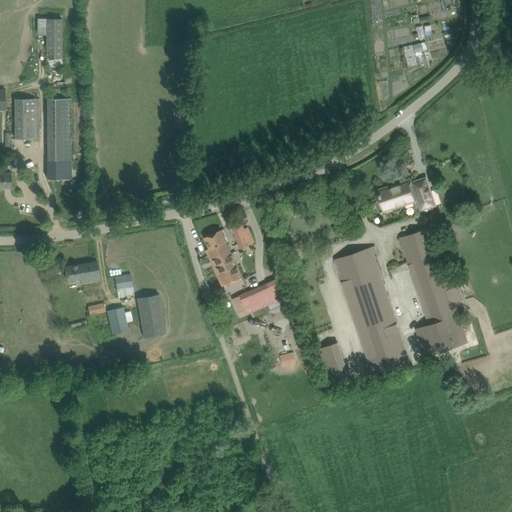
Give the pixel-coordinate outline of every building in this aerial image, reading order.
[(47,18),(47,58),(62,58),(62,18),(47,18)] [(421,43),(414,45),(416,52),(423,50),(421,43)] [(417,64),(412,44),(403,46),(408,66),(417,64)] [(15,98),(15,138),(39,138),(39,98),(15,98)] [(47,98),(47,178),(71,178),(71,98),(47,98)] [(5,133),(5,145),(13,145),(13,133),(5,133)] [(0,187),(11,187),(11,173),(0,173),(0,187)] [(377,201),(375,203),(378,212),(381,213),(381,214),(383,213),(383,212),(385,212),(385,211),(392,208),(393,211),(396,212),(401,211),(402,208),(401,206),(414,201),(414,200),(418,199),(421,210),(436,205),(434,205),(430,192),(431,191),(430,187),(427,177),(412,182),(413,183),(409,185),(407,180),(407,182),(399,184),(400,186),(393,188),(392,185),(378,189),(381,199),(377,201)] [(162,202),(163,203),(169,201),(168,195),(161,197),(161,198),(158,199),(159,203),(162,202)] [(286,206),(281,207),(285,220),(291,218),(290,212),(296,210),(293,204),(286,206)] [(230,225),(241,248),(255,242),(249,227),(245,228),(241,220),(230,225)] [(430,228),(400,238),(429,325),(417,329),(426,356),(468,342),(459,315),(450,289),(460,286),(457,275),(447,279),(430,228)] [(206,236),(204,237),(209,248),(206,250),(209,256),(219,252),(222,257),(232,253),(226,238),(222,229),(206,236)] [(300,242),(291,245),(295,255),(303,252),(300,242)] [(335,259),(373,373),(410,361),(372,247),(335,259)] [(219,252),(209,256),(222,286),(242,277),(232,253),(222,257),(219,252)] [(65,266),(67,276),(68,281),(81,278),(82,282),(101,278),(98,260),(65,266)] [(131,273),(116,276),(117,282),(119,296),(135,293),(132,279),(131,273)] [(276,279),(260,286),(268,305),(285,298),(276,279)] [(260,286),(233,298),(239,312),(246,309),(248,314),(268,305),(260,286)] [(137,297),(144,336),(166,332),(159,294),(137,297)] [(88,306),(90,315),(105,311),(103,303),(88,306)] [(107,310),(112,334),(128,331),(123,307),(107,310)] [(319,349),(332,387),(351,381),(338,342),(319,349)] [(280,355),(283,366),(296,362),(293,352),(280,355)]
